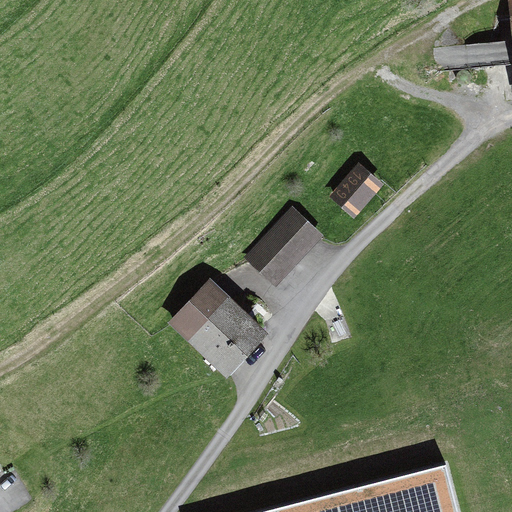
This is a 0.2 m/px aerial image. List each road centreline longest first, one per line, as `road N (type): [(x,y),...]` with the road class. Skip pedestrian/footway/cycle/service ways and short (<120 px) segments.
road 1 (track): [(471,138),(474,94),(365,61),(322,90),(233,185),(80,319),(0,372)]
road 2 (residential): [(167,511),(242,409),(330,263),(471,138)]
